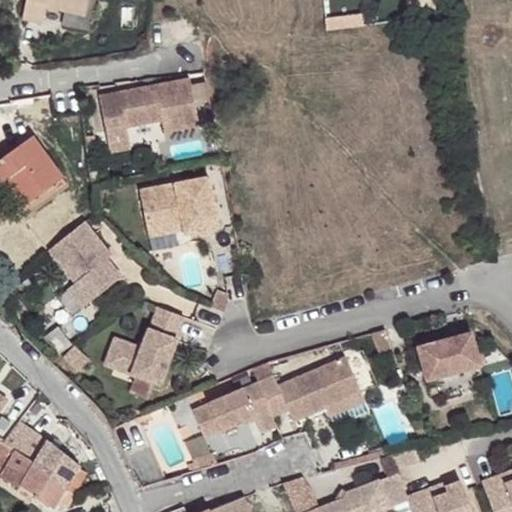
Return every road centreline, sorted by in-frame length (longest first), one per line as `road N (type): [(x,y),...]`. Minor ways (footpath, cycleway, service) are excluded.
road 1 (residential): [(227,356),(493,279),(511,301)]
road 2 (residential): [(131,511),(93,436),(0,338)]
road 3 (unknown): [(170,511),(296,478)]
